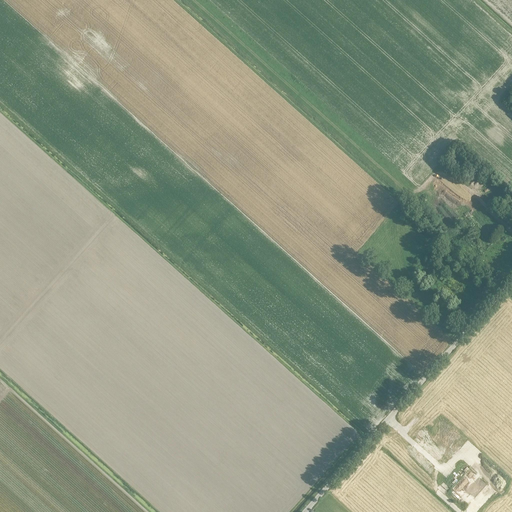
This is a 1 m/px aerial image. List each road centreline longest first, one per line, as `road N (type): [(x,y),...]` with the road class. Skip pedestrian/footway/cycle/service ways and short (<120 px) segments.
road 1 (track): [(511,230),(445,173),(419,191),(405,190),(191,0)]
road 2 (unclassified): [(305,511),(511,281)]
road 3 (track): [(474,511),(497,487),(461,456),(445,473),(387,420)]
road 4 (track): [(405,190),(397,202),(402,266),(413,290),(468,329)]
